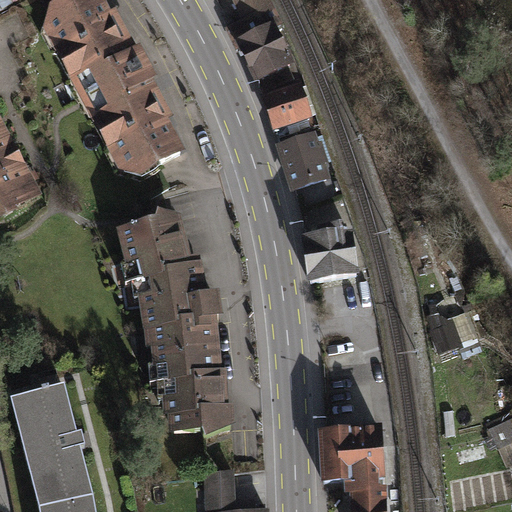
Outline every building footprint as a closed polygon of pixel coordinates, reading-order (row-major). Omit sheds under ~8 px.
[(107,0),(57,0),(53,2),(45,30),(122,172),(144,178),(191,153),(174,120),(177,118),(156,79),(160,77),(143,45),(139,47),(119,9),(114,12),(107,0)] [(268,0),(229,0),(243,25),(227,33),(236,51),(275,32),(277,36),(285,32),(268,0)] [(275,32),(236,51),(257,93),(271,86),(274,92),(295,81),(292,76),(296,74),(277,36),(275,32)] [(301,91),(261,105),(274,141),(314,128),(301,91)] [(0,218),(43,196),(0,113),(0,218)] [(317,140),(277,153),(292,201),(332,188),(327,173),(330,172),(323,150),(320,151),(317,140)] [(158,217),(118,229),(128,264),(123,265),(128,284),(133,282),(136,296),(140,296),(146,331),(182,324),(181,322),(220,317),(227,317),(223,292),(211,293),(205,262),(204,262),(203,256),(194,257),(184,216),(161,209),(158,217)] [(316,233),(297,236),(306,285),(357,276),(350,229),(337,231),(336,225),(315,228),(316,233)] [(477,305),(432,307),(433,352),(478,351),(477,305)] [(182,324),(146,331),(148,349),(153,349),(155,365),(151,365),(152,384),(160,383),(161,398),(165,397),(166,417),(170,416),(171,435),(206,431),(210,439),(239,426),(238,407),(232,407),(230,372),(226,371),(220,317),(181,322),(182,324)] [(67,383),(12,398),(42,510),(96,498),(67,383)] [(384,511),(380,427),(315,431),(319,485),(341,483),(342,496),(348,495),(349,511),(384,511)] [(205,474),(206,511),(237,511),(235,471),(205,474)] [(98,511),(96,498),(42,510),(42,511),(98,511)]
